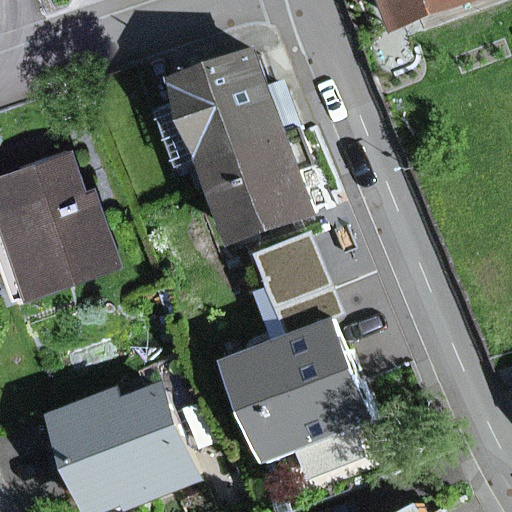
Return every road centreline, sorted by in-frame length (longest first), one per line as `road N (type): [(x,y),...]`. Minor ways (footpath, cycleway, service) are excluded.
road 1 (residential): [(511,466),(444,327),(314,0)]
road 2 (residential): [(0,80),(237,0)]
